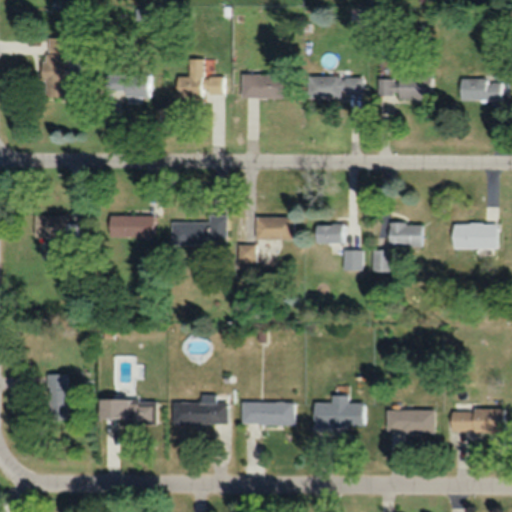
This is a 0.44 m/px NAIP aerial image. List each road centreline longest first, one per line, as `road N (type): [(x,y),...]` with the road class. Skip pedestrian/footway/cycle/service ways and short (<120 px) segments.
road 1 (residential): [(0,165),(511,169)]
road 2 (residential): [(30,489),(511,492)]
